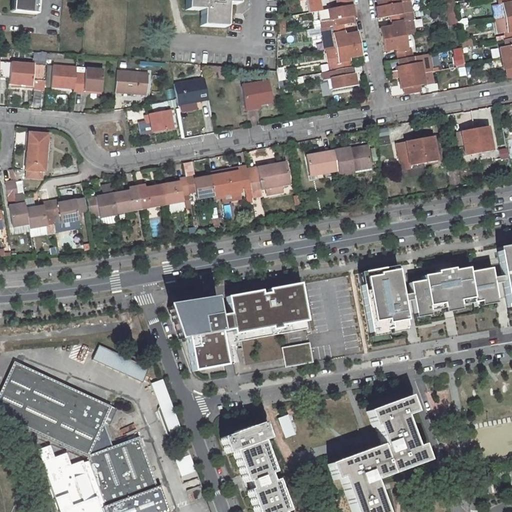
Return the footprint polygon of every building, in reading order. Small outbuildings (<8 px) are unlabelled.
[(11,0),(10,13),(34,15),(35,0),(11,0)] [(186,0),(186,8),(202,9),(201,25),(224,26),(226,4),(237,4),(236,0),(186,0)] [(306,0),(309,12),(321,9),(320,3),(317,3),(316,0),(306,0)] [(377,0),(379,10),(377,10),(378,18),(390,15),(403,13),(401,3),(411,1),(410,0),(377,0)] [(511,0),(499,0),(500,3),(503,2),(505,16),(511,14),(511,0)] [(405,13),(413,11),(411,1),(401,3),(403,13),(405,13)] [(338,6),(321,9),(324,27),(329,26),(343,24),(353,22),(351,11),(355,11),(353,3),(338,6)] [(406,34),(404,21),(406,21),(405,13),(403,13),(390,15),(393,28),(388,29),(388,26),(380,28),(382,39),(406,34)] [(343,24),(329,26),(331,33),(334,33),(336,46),(360,42),(358,31),(351,32),(351,35),(346,36),(343,24)] [(406,34),(382,39),(384,50),(392,49),(392,46),(396,45),(399,57),(413,55),(412,48),(409,49),(406,34)] [(511,36),(506,37),(504,38),(506,44),(500,45),(502,56),(511,53),(511,36)] [(464,48),(474,45),(472,39),(462,41),(464,48)] [(360,42),(336,46),(338,60),(336,61),(337,68),(351,66),(349,53),(355,52),(355,55),(362,53),(360,42)] [(453,49),(454,67),(465,66),(464,48),(453,49)] [(511,71),(511,53),(502,56),(504,67),(510,66),(511,72),(511,71)] [(401,68),(398,69),(399,75),(423,70),(421,60),(416,60),(415,54),(413,55),(399,57),(401,68)] [(12,62),(0,60),(0,78),(10,79),(12,62)] [(32,85),(32,80),(44,81),(46,65),(12,62),(10,79),(10,84),(21,85),(32,85)] [(75,73),(76,67),(52,65),(50,86),(60,88),(74,89),(75,73)] [(337,76),(331,77),(333,88),(357,83),(356,75),(353,76),(351,66),(337,68),(336,69),(337,76)] [(86,74),(75,73),(74,89),(74,91),(85,92),(85,90),(102,91),(104,70),(86,69),(86,74)] [(434,80),(432,69),(423,70),(425,82),(434,80)] [(423,70),(399,75),(400,83),(403,82),(405,93),(420,90),(419,83),(425,82),(423,70)] [(146,96),(148,74),(118,71),(116,94),(146,96)] [(204,78),(174,83),(178,105),(208,100),(204,78)] [(267,81),(241,86),(245,107),(259,104),(271,101),(267,81)] [(171,127),(168,109),(144,114),(146,122),(150,122),(152,130),(171,127)] [(481,126),(473,128),(478,154),(492,151),(487,127),(481,128),(481,126)] [(467,131),(460,132),(464,156),(478,154),(473,128),(467,129),(467,131)] [(381,129),(380,142),(390,142),(390,129),(381,129)] [(44,172),(47,134),(27,133),(25,170),(44,172)] [(442,161),(437,136),(431,137),(436,162),(442,161)] [(424,137),(418,138),(423,165),(436,162),(431,137),(425,139),(424,137)] [(423,165),(418,138),(411,139),(411,141),(404,143),(406,151),(407,157),(398,159),(400,172),(409,171),(409,175),(424,172),(423,165)] [(350,149),(334,152),(337,172),(338,176),(354,173),(353,168),(370,164),(368,148),(350,150),(350,149)] [(508,159),(506,149),(499,150),(501,160),(508,159)] [(334,152),(306,157),(310,176),(323,174),(337,172),(334,152)] [(271,165),(247,170),(250,188),(251,192),(266,189),(281,187),(290,185),(286,165),(272,167),(271,165)] [(215,197),(215,198),(221,197),(240,193),(240,190),(246,189),(250,188),(247,170),(247,167),(236,169),(237,174),(222,176),(221,172),(210,174),(211,177),(215,197)] [(194,178),(186,179),(189,194),(196,193),(197,200),(215,197),(211,177),(195,180),(194,178)] [(178,184),(163,186),(146,190),(145,186),(137,188),(129,189),(129,192),(113,195),(117,215),(164,207),(183,203),(181,195),(189,194),(186,179),(178,180),(178,184)] [(12,228),(28,225),(26,210),(23,194),(18,195),(15,183),(12,183),(5,185),(9,207),(8,207),(12,228)] [(101,219),(102,226),(118,224),(117,215),(113,195),(111,185),(101,187),(102,197),(95,198),(88,200),(91,214),(95,213),(98,213),(99,219),(101,219)] [(281,187),(266,189),(267,195),(282,193),(281,187)] [(223,205),(242,201),(240,193),(221,197),(223,205)] [(86,212),(84,199),(75,201),(58,203),(58,200),(49,202),(53,217),(60,216),(61,224),(78,220),(77,213),(86,212)] [(26,210),(28,225),(29,229),(46,226),(46,219),(53,217),(49,202),(42,203),(43,207),(26,210)] [(511,256),(503,258),(511,306),(511,256)] [(383,276),(363,280),(374,341),(415,334),(410,304),(415,303),(418,322),(437,319),(436,313),(448,311),(449,318),(467,315),(466,307),(476,305),(477,311),(503,307),(500,291),(507,290),(505,282),(499,283),(497,273),(476,277),(475,272),(460,275),(459,271),(442,274),(442,277),(427,280),(428,285),(413,288),(414,299),(408,300),(405,278),(384,281),(383,276)] [(180,340),(186,339),(192,372),(225,366),(228,366),(234,364),(231,344),(307,330),(299,285),(267,291),(268,294),(261,296),(260,292),(226,298),(229,315),(217,317),(213,300),(210,300),(210,303),(207,303),(207,301),(205,301),(206,304),(199,305),(199,302),(193,303),(194,306),(187,307),(187,304),(179,306),(180,308),(171,310),(170,307),(168,308),(171,315),(173,314),(175,320),(173,321),(174,323),(176,322),(178,328),(176,329),(177,332),(179,331),(180,334),(178,335),(180,340)] [(308,343),(279,346),(282,366),(310,363),(308,343)] [(93,360),(144,382),(150,368),(99,346),(93,360)] [(103,423),(108,413),(111,406),(13,362),(0,390),(0,417),(87,458),(89,462),(84,464),(83,462),(71,466),(67,454),(55,459),(50,447),(30,454),(51,511),(168,511),(159,487),(156,488),(137,439),(112,447),(103,423)] [(167,379),(152,383),(167,435),(181,431),(167,379)] [(339,478),(351,511),(384,511),(373,481),(427,461),(421,445),(415,447),(403,416),(414,412),(408,396),(366,411),(372,428),(374,427),(382,447),(380,447),(380,445),(369,443),(327,464),(333,480),(339,478)] [(226,454),(232,452),(254,511),(284,511),(286,511),(275,480),(270,482),(267,474),(272,473),(261,441),(267,439),(261,423),(220,438),(226,454)] [(172,454),(177,467),(191,505),(205,499),(187,448),(172,454)]
